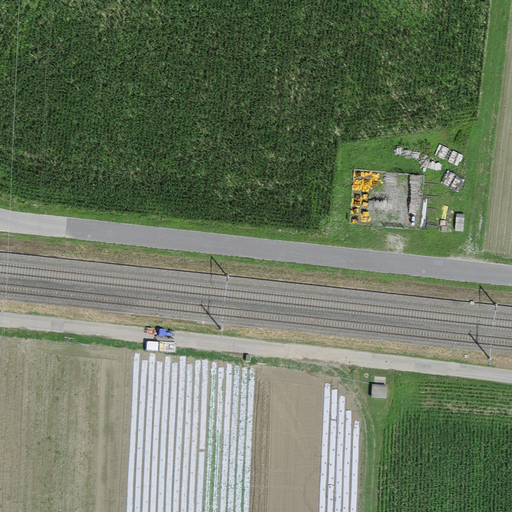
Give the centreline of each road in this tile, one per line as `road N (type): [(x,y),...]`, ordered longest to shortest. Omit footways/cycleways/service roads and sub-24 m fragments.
road 1 (unclassified): [(0,328),(511,387)]
road 2 (unclassified): [(0,221),(511,278)]
